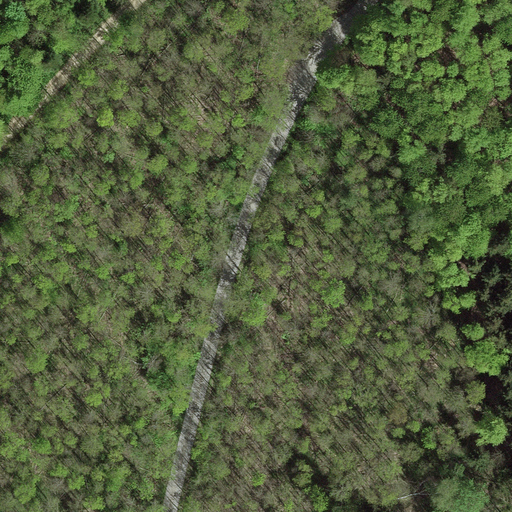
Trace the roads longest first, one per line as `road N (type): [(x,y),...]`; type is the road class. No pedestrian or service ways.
road 1 (unclassified): [(170,511),(249,204),(299,96),(372,0)]
road 2 (track): [(144,0),(0,148)]
